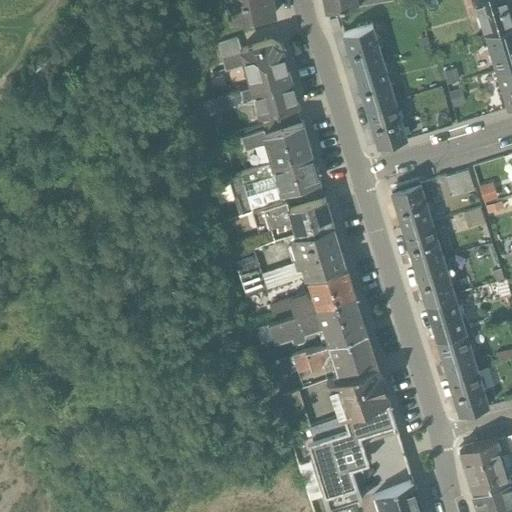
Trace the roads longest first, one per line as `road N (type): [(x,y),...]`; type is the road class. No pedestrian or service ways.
road 1 (residential): [(358,181),(441,441)]
road 2 (residential): [(305,0),(358,181)]
road 3 (residential): [(511,135),(358,181)]
